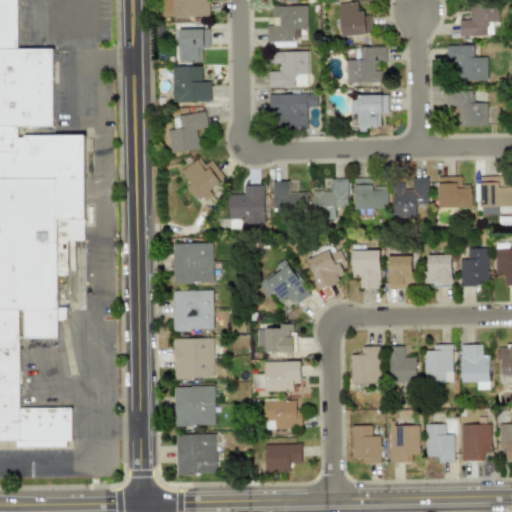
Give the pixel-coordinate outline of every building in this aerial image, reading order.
[(0,0),(0,440),(16,440),(16,447),(70,446),(70,407),(19,407),(18,310),(23,310),(24,338),(58,338),(57,274),(68,274),(67,240),(85,240),(84,135),(17,135),(17,126),(53,126),(52,48),(17,48),(16,0),(0,0)] [(160,0),(161,17),(208,16),(207,0),(160,0)] [(365,35),(363,10),(357,11),(357,2),(338,3),(340,36),(365,35)] [(459,36),(492,35),(491,22),(498,22),(497,10),(490,10),(490,2),(469,3),(469,19),(458,20),(459,36)] [(271,6),(271,17),(278,17),(278,26),(266,26),(267,40),(299,40),(298,28),(307,28),(306,5),(271,6)] [(208,28),(175,29),(176,62),(198,61),(197,48),(209,47),(208,28)] [(486,80),(486,57),(473,57),(472,45),(445,45),(445,63),(453,63),(453,80),(486,80)] [(345,59),(346,82),(379,81),(379,70),(374,71),(373,62),(384,61),(384,46),(354,47),(354,59),(345,59)] [(306,51),(272,51),(272,63),(278,63),(278,71),(268,71),(268,87),(307,86),(306,51)] [(209,81),(201,81),(201,66),(171,67),(172,102),(210,101),(209,81)] [(486,125),(486,102),(473,102),(472,91),(451,91),(451,99),(448,99),(448,106),(459,106),(459,125),(486,125)] [(387,95),(349,96),(350,114),(356,113),(357,128),(376,127),(375,113),(387,113),(387,95)] [(207,127),(204,111),(171,116),(173,129),(166,130),(170,153),(198,148),(195,129),(207,127)] [(204,165),(199,157),(179,171),(200,203),(213,195),(208,188),(223,179),(211,160),(204,165)] [(392,183),(392,218),(415,217),(415,204),(427,204),(427,176),(411,176),(411,189),(403,189),(403,183),(392,183)] [(470,207),(470,184),(461,184),(460,176),(437,176),(438,208),(470,207)] [(497,214),(497,206),(511,206),(511,187),(500,187),(500,176),(479,176),(480,215),(497,214)] [(346,179),(330,178),(330,191),(311,190),(311,218),(334,219),(334,205),(346,206),(346,179)] [(354,208),(386,208),(386,188),(372,188),(371,178),(353,179),(354,208)] [(307,192),(288,192),(287,180),(271,181),(271,211),(307,210),(307,192)] [(263,224),(262,184),(243,185),(244,194),(226,195),(227,219),(233,219),(234,227),(239,227),(239,224),(263,224)] [(212,282),(211,242),(171,243),(173,283),(212,282)] [(318,289),(343,278),(329,248),(305,260),(318,289)] [(488,248),(466,248),(466,259),(459,259),(459,286),(478,286),(479,280),(488,280),(488,248)] [(511,284),(511,248),(495,248),(494,273),(503,273),(503,284),(511,284)] [(350,250),(351,277),(358,277),(359,288),(379,288),(378,250),(350,250)] [(450,254),(426,255),(426,284),(451,284),(450,254)] [(411,255),(387,256),(388,287),(415,286),(415,271),(411,271),(411,255)] [(289,295),(295,304),(308,295),(284,258),(275,264),(279,269),(257,284),(265,295),(272,291),(280,302),(289,295)] [(212,329),(211,289),(171,290),(172,330),(212,329)] [(294,324),(279,323),(279,328),(257,328),(256,346),(264,346),(264,352),(294,353),(294,324)] [(172,338),(172,378),(213,378),(212,337),(172,338)] [(451,344),(432,345),(432,350),(424,350),(424,382),(451,382),(451,344)] [(460,344),(461,382),(476,382),(476,389),(489,389),(488,355),(481,355),(481,344),(460,344)] [(415,357),(404,357),(403,345),(387,346),(388,382),(415,381),(415,357)] [(379,383),(378,346),(366,346),(366,354),(349,354),(350,384),(379,383)] [(263,362),(264,391),(292,390),(292,383),(300,383),(299,361),(263,362)] [(213,385),(173,386),(174,426),(214,425),(213,385)] [(301,410),(295,410),(295,401),(263,401),(263,421),(274,421),(274,428),(301,428),(301,410)] [(425,455),(437,455),(437,462),(453,461),(453,434),(445,434),(444,423),(424,424),(425,455)] [(490,453),(490,423),(460,424),(461,460),(482,460),(482,453),(490,453)] [(511,460),(511,423),(498,423),(498,442),(505,442),(506,461),(511,460)] [(371,425),(351,425),(351,458),(360,457),(360,463),(380,463),(379,435),(371,435),(371,425)] [(419,454),(418,425),(388,426),(389,462),(410,461),(410,454),(419,454)] [(215,433),(175,434),(176,474),(216,473),(215,433)] [(301,463),(300,443),(264,444),(264,472),(289,471),(289,463),(301,463)]
